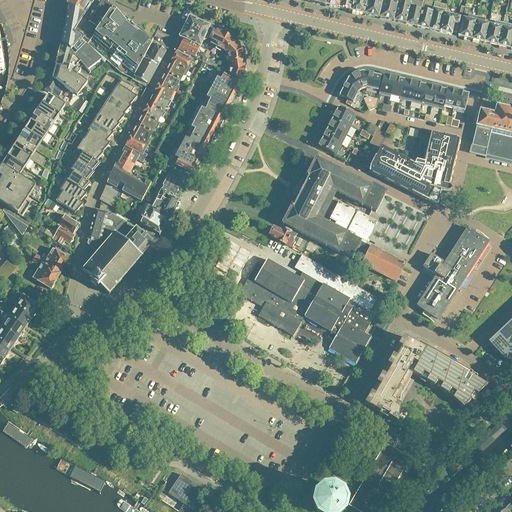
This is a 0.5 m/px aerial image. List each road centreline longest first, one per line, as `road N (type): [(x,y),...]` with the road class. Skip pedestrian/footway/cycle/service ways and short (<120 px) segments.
road 1 (residential): [(189,0),(88,208),(69,295),(88,327)]
road 2 (residential): [(287,511),(45,374),(88,327)]
road 3 (residential): [(483,62),(478,86),(362,60),(339,71),(324,96),(260,76)]
road 4 (residential): [(344,413),(190,323),(142,279)]
road 5 (residential): [(142,279),(206,197),(260,76)]
road 6 (tertiary): [(274,13),(483,62)]
road 7 (residential): [(344,413),(432,454),(511,388)]
road 8 (residential): [(344,413),(399,318),(437,340)]
road 9 (residential): [(0,137),(25,90),(54,0)]
